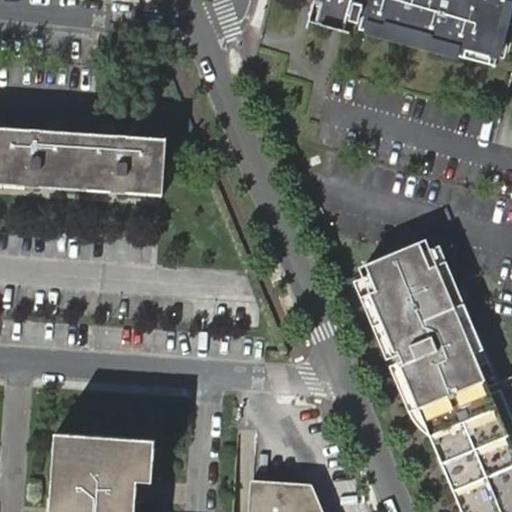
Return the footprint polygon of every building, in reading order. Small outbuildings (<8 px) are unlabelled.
[(314,0),(313,2),(309,22),(344,32),(347,20),(359,23),(359,22),(362,22),(360,30),(383,36),(385,29),(420,38),(419,45),(465,58),(467,51),(497,59),(511,4),(511,1),(506,0),(314,0)] [(420,38),(385,29),(383,36),(419,45),(420,38)] [(0,127),(0,185),(166,196),(169,139),(0,127)] [(461,511),(511,511),(511,439),(469,336),(465,339),(451,310),(459,306),(447,280),(439,262),(433,265),(428,253),(423,241),(366,266),(370,276),(375,288),(369,291),(382,325),(389,321),(396,336),(400,347),(397,349),(402,360),(398,362),(461,511)] [(441,247),(428,253),(433,265),(439,262),(448,259),(441,247)] [(383,354),(397,349),(400,347),(396,336),(388,339),(382,325),(369,291),(375,288),(370,276),(354,284),(383,354)] [(465,339),(469,336),(479,332),(456,277),(447,280),(459,306),(451,310),(465,339)] [(388,339),(396,336),(389,321),(382,325),(388,339)] [(137,511),(139,481),(154,482),(157,441),(57,434),(51,511),(137,511)] [(308,511),(298,485),(253,482),(251,511),(308,511)] [(319,511),(308,485),(298,485),(308,511),(319,511)]
